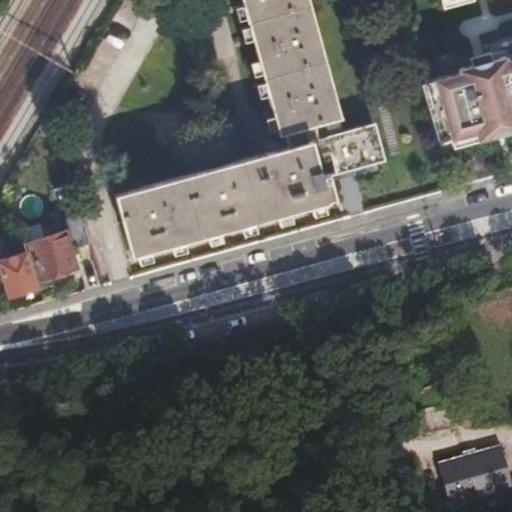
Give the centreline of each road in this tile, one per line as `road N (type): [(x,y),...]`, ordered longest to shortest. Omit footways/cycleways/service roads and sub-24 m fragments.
road 1 (secondary): [(511,203),(0,340)]
road 2 (secondary): [(0,359),(85,347),(511,235)]
road 3 (track): [(0,441),(390,451)]
